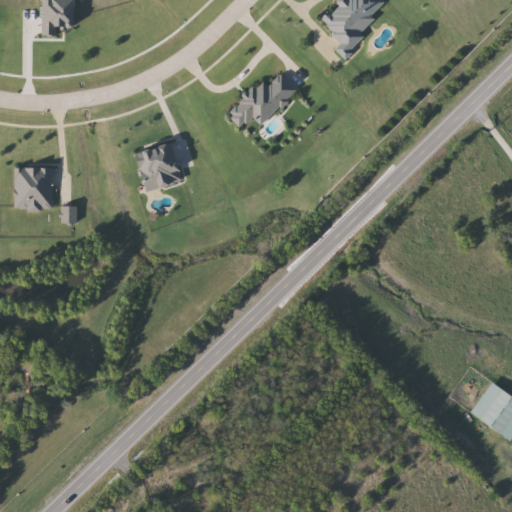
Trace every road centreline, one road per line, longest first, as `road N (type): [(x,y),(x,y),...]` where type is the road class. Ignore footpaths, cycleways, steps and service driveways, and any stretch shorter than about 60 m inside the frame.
road 1 (secondary): [(511,62),(50,511)]
road 2 (residential): [(248,0),(161,76),(74,103),(0,99)]
